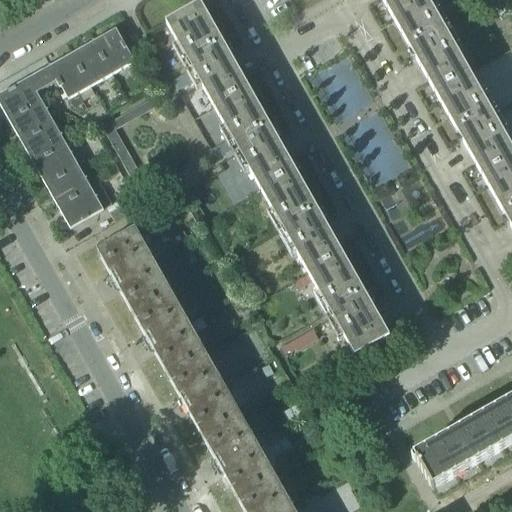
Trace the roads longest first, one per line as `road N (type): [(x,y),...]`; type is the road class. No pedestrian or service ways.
road 1 (residential): [(511,315),(347,26),(332,23),(276,54)]
road 2 (residential): [(179,511),(0,196)]
road 3 (residential): [(276,54),(445,353)]
